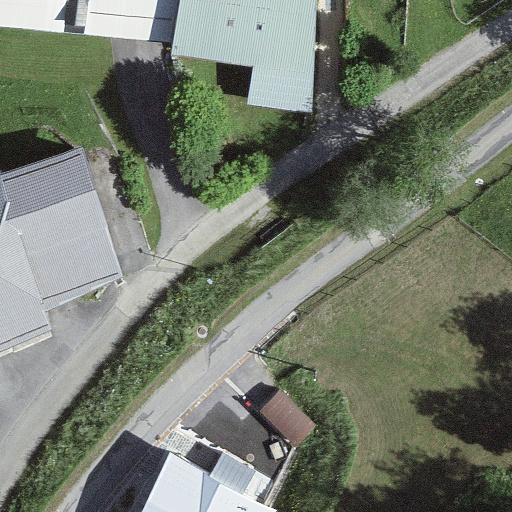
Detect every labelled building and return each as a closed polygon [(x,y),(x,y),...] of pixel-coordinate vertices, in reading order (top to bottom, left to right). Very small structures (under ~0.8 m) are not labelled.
[(0,0),(0,27),(173,46),(180,0),(0,0)] [(180,0),(173,46),(171,57),(254,68),(248,105),(313,115),(319,0),(180,0)] [(0,172),(0,171),(0,358),(54,338),(49,310),(125,279),(84,148),(1,177),(0,172)] [(318,426),(281,391),(260,414),(297,448),(318,426)] [(252,511),(262,490),(169,448),(139,511),(252,511)]
